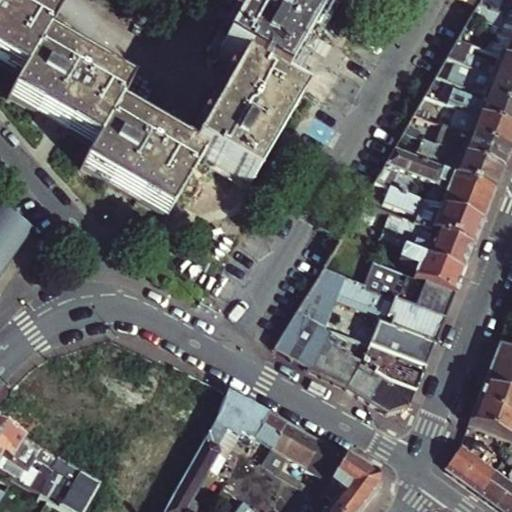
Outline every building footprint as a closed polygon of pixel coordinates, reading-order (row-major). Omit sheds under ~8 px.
[(242,0),(210,54),(232,67),(183,149),(111,107),(124,86),(39,35),(52,12),(31,0),(0,0),(0,62),(16,72),(3,95),(88,146),(75,168),(167,222),(175,207),(169,203),(196,158),(244,186),(294,101),(273,88),(325,0),(242,0)] [(511,0),(479,0),(475,8),(511,22),(511,0)] [(498,38),(511,43),(511,22),(475,8),(465,25),(472,28),(475,22),(500,32),(498,38)] [(511,64),(511,43),(498,38),(495,37),(492,43),(469,34),(472,28),(465,25),(455,42),(469,48),(511,64)] [(469,48),(455,42),(445,61),(452,64),(461,68),(469,48)] [(461,68),(511,87),(511,64),(469,48),(461,68)] [(511,109),(511,87),(461,68),(452,64),(445,84),(481,98),(511,109)] [(427,91),(423,98),(438,103),(440,96),(427,91)] [(444,106),(511,131),(511,109),(481,98),(478,107),(471,104),(471,103),(449,94),(446,100),(444,106)] [(440,104),(438,103),(433,115),(439,117),(444,106),(440,104)] [(435,126),(466,138),(509,155),(511,146),(511,131),(444,106),(439,117),(435,126)] [(434,134),(408,124),(402,135),(430,145),(434,134)] [(434,134),(430,145),(501,174),(509,155),(466,138),(462,149),(457,147),(457,145),(454,142),(434,134)] [(501,174),(430,145),(425,157),(449,167),(451,164),(456,166),(452,177),(494,193),(501,174)] [(494,193),(452,177),(391,153),(373,185),(388,191),(394,193),(396,188),(391,186),(396,175),(444,194),(438,210),(481,227),(494,193)] [(415,219),(412,227),(471,250),(481,227),(438,210),(394,193),(388,191),(382,206),(415,219)] [(318,229),(336,239),(345,222),(327,212),(318,229)] [(0,278),(30,237),(20,230),(22,227),(4,215),(2,218),(0,216),(0,278)] [(471,250),(412,227),(388,217),(381,232),(414,245),(410,255),(462,275),(471,250)] [(382,244),(401,251),(410,255),(414,245),(381,232),(378,241),(372,245),(355,286),(362,289),(372,266),(382,244)] [(414,271),(410,281),(452,299),(462,275),(410,255),(401,251),(396,264),(414,271)] [(452,299),(410,281),(372,266),(362,289),(361,291),(442,324),(452,299)] [(433,349),(442,324),(361,291),(362,289),(355,286),(322,272),(294,316),(323,333),(324,331),(329,333),(351,342),(357,328),(329,316),(335,302),(339,304),(341,299),(376,313),(373,319),(375,325),(382,328),(433,349)] [(270,353),(308,373),(323,344),(329,333),(324,331),(323,333),(294,316),(270,353)] [(424,370),(433,349),(382,328),(372,350),(399,361),(424,370)] [(323,344),(308,373),(320,379),(335,351),(323,344)] [(511,353),(498,347),(482,388),(511,399),(511,353)] [(370,349),(361,363),(359,368),(370,375),(382,382),(389,386),(394,374),(399,361),(372,350),(370,349)] [(345,356),(335,351),(320,379),(332,385),(348,357),(345,356)] [(348,351),(345,356),(348,357),(353,359),(355,354),(348,351)] [(348,357),(332,385),(345,391),(359,368),(361,363),(353,359),(348,357)] [(424,370),(399,361),(394,374),(419,383),(424,370)] [(370,375),(359,368),(345,391),(356,398),(370,375)] [(394,388),(414,395),(419,383),(394,374),(389,386),(394,388)] [(382,382),(370,375),(356,398),(367,405),(382,382)] [(380,412),(394,388),(389,386),(382,382),(367,405),(380,412)] [(414,395),(394,388),(380,412),(385,415),(409,408),(414,395)] [(511,399),(482,388),(475,407),(511,420),(511,399)] [(184,511),(185,511),(204,479),(218,456),(215,448),(225,432),(237,438),(239,434),(269,451),(285,426),(238,400),(227,394),(200,443),(190,462),(176,488),(162,511),(184,511)] [(511,420),(475,407),(467,426),(511,442),(511,420)] [(0,461),(2,459),(25,471),(23,475),(26,477),(34,464),(41,469),(51,472),(57,462),(42,452),(16,436),(0,426),(0,461)] [(269,451),(307,472),(322,446),(285,426),(269,451)] [(326,488),(343,459),(344,458),(322,446),(307,472),(317,477),(308,493),(319,499),(326,488)] [(493,473),(460,449),(444,471),(477,495),(493,473)] [(493,473),(477,495),(500,511),(511,511),(511,486),(502,479),(511,464),(511,453),(508,451),(493,473)] [(0,461),(0,474),(17,485),(23,475),(25,471),(2,459),(0,461)] [(373,477),(343,459),(326,488),(338,495),(327,511),(360,511),(376,491),(373,477)] [(268,464),(263,461),(261,460),(258,464),(266,468),(268,464)] [(81,511),(84,508),(96,486),(64,466),(57,462),(51,472),(41,469),(27,492),(58,510),(59,511),(81,511)] [(207,511),(209,510),(221,488),(204,479),(185,511),(184,511),(207,511)] [(9,488),(0,482),(0,493),(4,496),(9,488)] [(311,511),(319,499),(308,493),(295,511),(311,511)]
